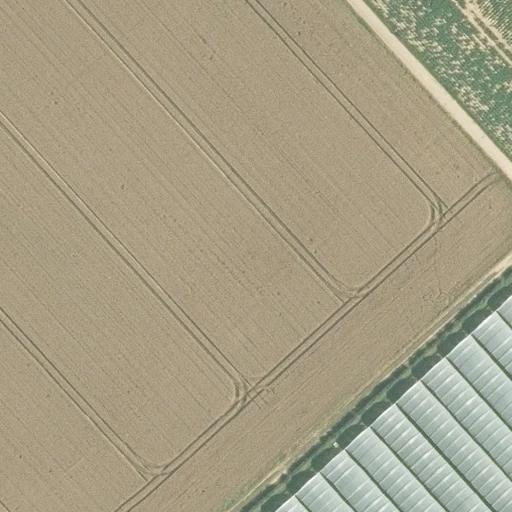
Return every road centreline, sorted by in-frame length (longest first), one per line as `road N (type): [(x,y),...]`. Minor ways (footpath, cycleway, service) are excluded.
road 1 (track): [(511,271),(252,511)]
road 2 (track): [(511,182),(345,0)]
